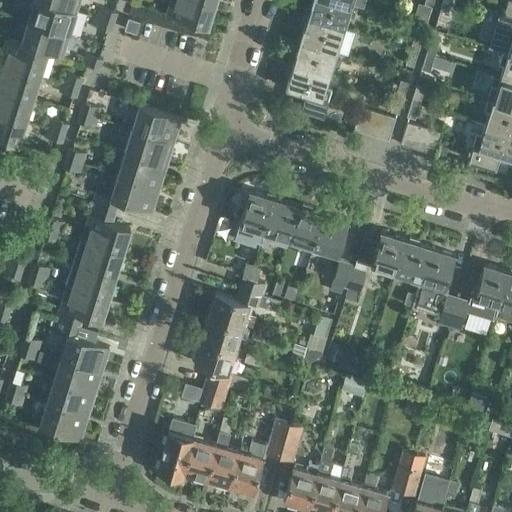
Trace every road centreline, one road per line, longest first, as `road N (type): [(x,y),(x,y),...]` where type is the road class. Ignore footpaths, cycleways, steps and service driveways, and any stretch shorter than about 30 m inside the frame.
road 1 (residential): [(110,496),(222,130)]
road 2 (residential): [(511,209),(222,130)]
road 3 (residential): [(222,130),(260,0)]
